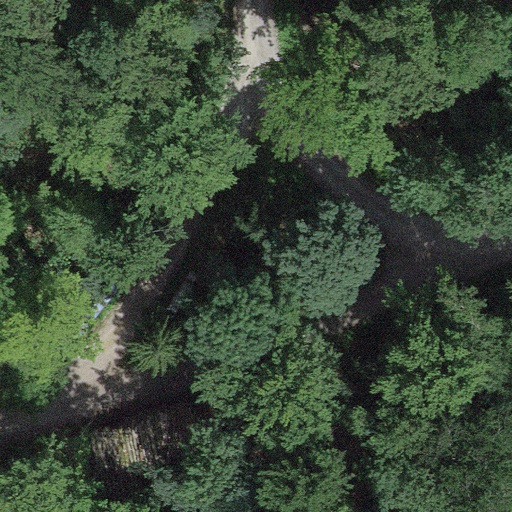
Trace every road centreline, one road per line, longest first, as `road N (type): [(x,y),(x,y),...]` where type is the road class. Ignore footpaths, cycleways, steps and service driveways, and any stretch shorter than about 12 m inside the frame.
road 1 (track): [(511,235),(0,417)]
road 2 (track): [(254,0),(251,134),(169,217),(96,387)]
road 3 (track): [(251,134),(403,222),(472,247)]
